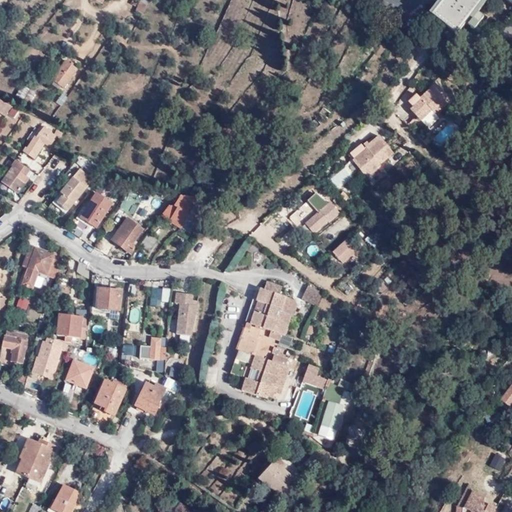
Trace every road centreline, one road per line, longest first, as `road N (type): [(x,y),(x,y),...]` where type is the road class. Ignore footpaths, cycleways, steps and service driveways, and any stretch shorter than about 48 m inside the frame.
road 1 (residential): [(0,231),(25,218),(114,268),(200,269),(256,282)]
road 2 (residential): [(0,392),(118,447),(122,461),(92,511)]
